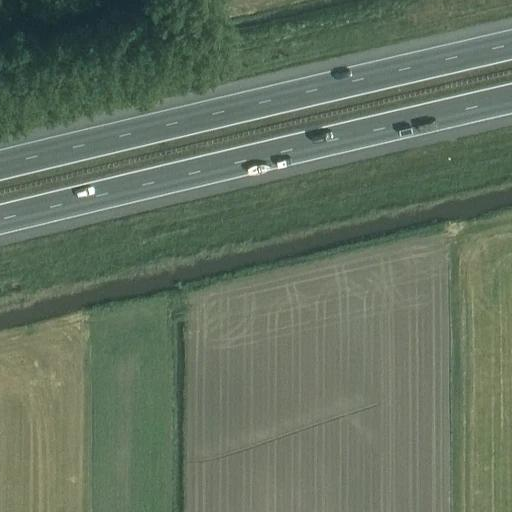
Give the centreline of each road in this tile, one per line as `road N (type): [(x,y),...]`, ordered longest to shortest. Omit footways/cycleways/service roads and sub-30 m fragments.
road 1 (motorway): [(0,223),(511,99)]
road 2 (motorway): [(511,44),(0,167)]
